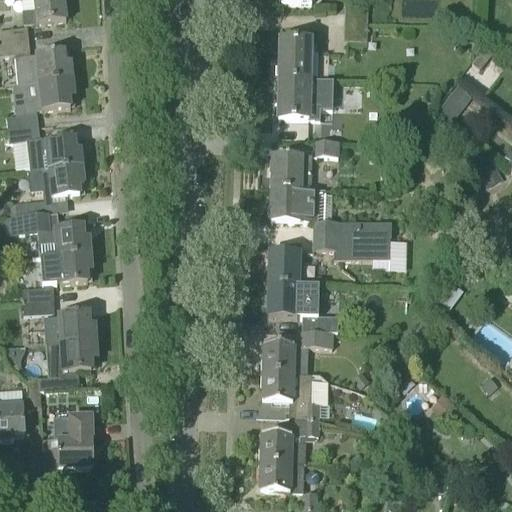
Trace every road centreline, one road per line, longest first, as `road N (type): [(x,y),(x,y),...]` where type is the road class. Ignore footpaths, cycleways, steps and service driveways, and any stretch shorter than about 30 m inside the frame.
road 1 (residential): [(133,511),(110,0)]
road 2 (residential): [(180,511),(181,0)]
